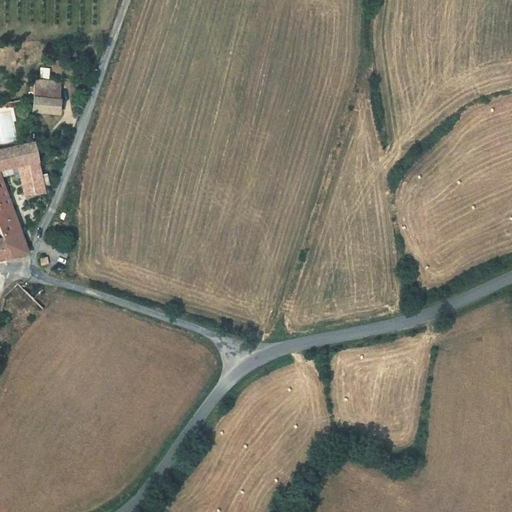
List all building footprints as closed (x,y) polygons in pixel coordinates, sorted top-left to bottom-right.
[(40,68),(39,80),(49,81),(50,69),(40,68)] [(35,80),(33,97),(59,100),(61,82),(49,81),(39,80),(35,80)] [(58,114),(59,100),(33,97),(32,111),(58,114)] [(0,178),(0,169),(17,166),(37,161),(33,143),(0,150),(0,231),(3,239),(20,233),(1,180),(0,178)] [(40,175),(37,161),(17,166),(20,182),(23,195),(44,193),(42,187),(40,175)] [(17,166),(0,169),(0,178),(1,180),(13,177),(14,184),(20,182),(17,166)] [(46,174),(40,175),(42,187),(49,186),(46,174)] [(74,204),(67,201),(62,210),(70,214),(74,204)] [(20,233),(3,239),(0,239),(0,260),(5,259),(28,253),(20,233)] [(49,264),(47,257),(39,259),(41,266),(49,264)]
